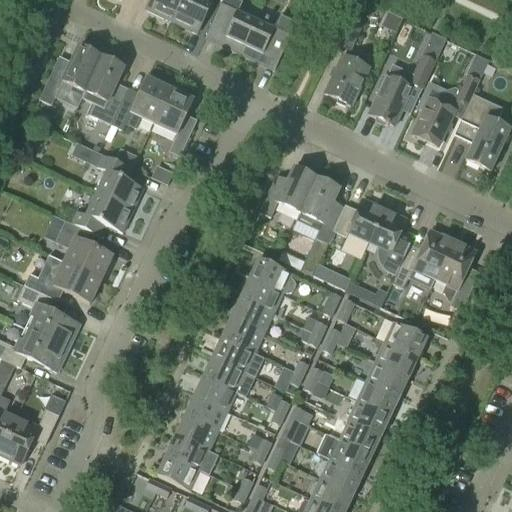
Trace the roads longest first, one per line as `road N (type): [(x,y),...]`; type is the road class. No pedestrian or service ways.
road 1 (residential): [(51,511),(91,424),(95,374),(165,224),(203,187),(246,100)]
road 2 (residential): [(511,228),(246,100)]
road 3 (residential): [(246,100),(63,9)]
